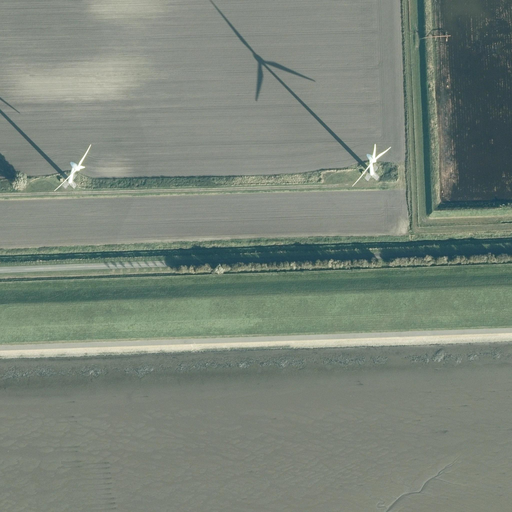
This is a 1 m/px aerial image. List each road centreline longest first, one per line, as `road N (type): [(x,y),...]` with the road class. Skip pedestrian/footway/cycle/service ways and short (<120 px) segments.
road 1 (track): [(511,330),(0,349)]
road 2 (track): [(0,195),(361,185)]
road 3 (unclassified): [(511,250),(169,262)]
road 4 (residential): [(169,262),(0,269)]
